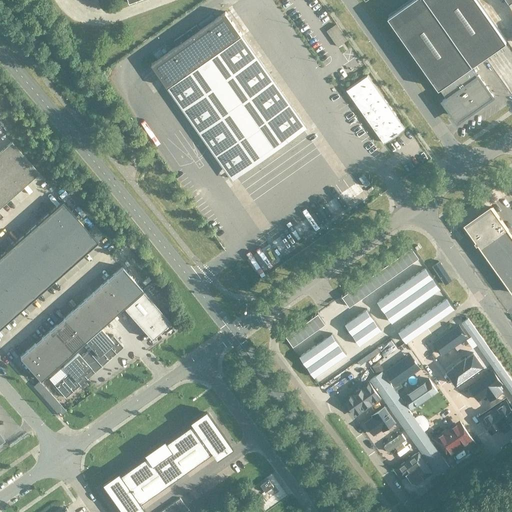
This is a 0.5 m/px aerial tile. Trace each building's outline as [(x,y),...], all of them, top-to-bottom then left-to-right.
[(409,0),(388,15),(446,97),(442,99),(454,115),(454,114),(463,116),(463,117),(494,95),(479,74),(478,74),(471,65),(507,39),(479,0),(409,0)] [(177,45),(152,63),(168,86),(177,98),(250,47),(241,34),(242,34),(226,11),(200,29),(196,25),(174,40),(177,45)] [(307,127),(250,47),(177,98),(233,179),(307,127)] [(368,74),(347,89),(384,142),(386,141),(388,140),(393,137),(397,134),(401,131),(405,128),(368,74)] [(0,207),(39,172),(12,141),(0,151),(0,207)] [(0,326),(98,241),(62,200),(0,254),(0,326)] [(511,233),(493,207),(466,226),(511,291),(511,233)] [(412,247),(406,251),(414,261),(419,257),(412,247)] [(406,251),(401,255),(408,265),(414,261),(406,251)] [(401,255),(396,258),(403,269),(408,265),(401,255)] [(396,258),(390,262),(398,272),(403,269),(396,258)] [(390,262),(385,266),(392,276),(398,272),(390,262)] [(122,266),(20,356),(40,379),(99,328),(100,327),(143,289),(122,266)] [(385,266),(380,270),(387,280),(392,276),(385,266)] [(426,267),(420,271),(428,281),(433,277),(426,267)] [(380,270),(374,273),(382,284),(387,280),(380,270)] [(420,271),(415,274),(422,285),(428,281),(420,271)] [(374,273),(369,277),(376,287),(382,284),(374,273)] [(415,274),(410,278),(417,289),(422,285),(415,274)] [(369,277),(364,281),(371,291),(376,287),(369,277)] [(433,277),(428,281),(435,291),(440,287),(433,277)] [(410,278),(404,282),(412,292),(417,289),(410,278)] [(364,281),(358,285),(366,295),(371,291),(364,281)] [(428,281),(422,285),(429,295),(435,291),(428,281)] [(404,282),(399,286),(406,296),(412,292),(404,282)] [(358,285),(353,288),(360,299),(366,295),(358,285)] [(422,285),(417,289),(424,299),(429,295),(422,285)] [(399,286),(394,289),(401,300),(406,296),(399,286)] [(353,288),(348,292),(355,302),(360,299),(353,288)] [(394,289),(388,293),(396,304),(401,300),(394,289)] [(417,289),(412,292),(419,303),(424,299),(417,289)] [(143,290),(124,307),(150,336),(169,319),(143,290)] [(348,292),(342,296),(349,306),(355,302),(348,292)] [(412,292),(406,296),(413,306),(419,303),(412,292)] [(388,293),(383,297),(390,307),(396,304),(388,293)] [(406,296),(401,300),(408,310),(413,306),(406,296)] [(383,297),(378,301),(385,311),(390,307),(383,297)] [(447,297),(442,301),(449,311),(454,307),(447,297)] [(401,300),(396,304),(403,314),(408,310),(401,300)] [(442,301),(436,305),(444,315),(449,311),(442,301)] [(396,304),(390,307),(397,318),(403,314),(396,304)] [(436,305),(431,308),(438,319),(444,315),(436,305)] [(390,307),(385,311),(392,321),(397,318),(390,307)] [(367,308),(362,312),(369,322),(374,319),(367,308)] [(431,308),(426,312),(433,322),(438,319),(431,308)] [(362,312),(356,316),(363,326),(369,322),(362,312)] [(426,312),(420,316),(428,326),(433,322),(426,312)] [(318,313),(313,317),(320,327),(325,323),(318,313)] [(356,316),(351,320),(358,330),(363,326),(356,316)] [(420,316),(415,320),(422,330),(428,326),(420,316)] [(313,317),(307,321),(315,331),(320,327),(313,317)] [(374,319),(369,322),(376,333),(381,329),(374,319)] [(463,323),(479,346),(495,369),(511,392),(511,393),(511,381),(501,365),(484,342),(468,319),(463,323)] [(351,320),(345,323),(353,334),(358,330),(351,320)] [(415,320),(410,323),(417,334),(422,330),(415,320)] [(307,321),(302,324),(309,335),(315,331),(307,321)] [(369,322),(363,326),(371,336),(376,333),(369,322)] [(410,323),(404,327),(412,337),(417,334),(410,323)] [(302,324),(297,328),(304,338),(309,335),(302,324)] [(363,326),(358,330),(365,340),(371,336),(363,326)] [(467,339),(457,326),(431,344),(440,358),(467,339)] [(110,338),(100,327),(85,340),(92,347),(81,356),(78,353),(63,366),(70,373),(56,385),(65,396),(87,377),(84,374),(91,367),(94,371),(123,345),(113,335),(110,338)] [(404,327),(399,331),(406,341),(412,337),(404,327)] [(297,328),(291,332),(299,342),(304,338),(297,328)] [(358,330),(353,334),(360,344),(365,340),(358,330)] [(291,332),(286,336),(293,346),(299,342),(291,332)] [(332,333),(327,337),(334,347),(339,343),(332,333)] [(327,337),(321,340),(329,351),(334,347),(327,337)] [(321,340),(316,344),(323,354),(329,351),(321,340)] [(339,343),(334,347),(341,357),(347,353),(339,343)] [(316,344),(311,348),(318,358),(323,354),(316,344)] [(334,347),(329,351),(336,361),(341,357),(334,347)] [(311,348),(305,352),(313,362),(318,358),(311,348)] [(329,351),(323,354),(330,365),(336,361),(329,351)] [(305,352),(300,355),(307,366),(313,362),(305,352)] [(323,354),(318,358),(325,369),(330,365),(323,354)] [(318,358),(313,362),(320,372),(325,369),(318,358)] [(419,370),(412,359),(389,374),(396,385),(419,370)] [(313,362),(307,366),(314,376),(320,372),(313,362)] [(481,371),(478,366),(467,373),(470,378),(481,371)] [(383,372),(377,376),(371,380),(388,404),(405,428),(439,476),(444,471),(450,467),(426,433),(410,411),(395,389),(383,372)] [(492,374),(470,387),(478,399),(499,385),(492,374)] [(436,391),(427,379),(403,395),(412,407),(436,391)] [(343,396),(354,411),(376,396),(365,380),(343,396)] [(35,386),(33,387),(60,416),(65,411),(39,382),(35,386)] [(436,396),(425,404),(428,409),(439,401),(436,396)] [(511,420),(511,412),(504,401),(480,417),(491,434),(511,420)] [(389,424),(379,408),(367,416),(378,432),(389,424)] [(189,421),(191,424),(166,442),(163,439),(144,453),(146,456),(120,474),(118,471),(102,482),(122,511),(140,511),(145,509),(140,502),(175,477),(211,452),(216,459),(232,447),(206,409),(189,421)] [(471,441),(458,421),(432,438),(445,458),(471,441)] [(403,443),(396,432),(381,442),(388,453),(403,443)] [(432,473),(415,449),(391,467),(401,480),(411,472),(415,477),(419,482),(432,473)] [(262,500),(276,489),(269,479),(254,489),(262,500)]
